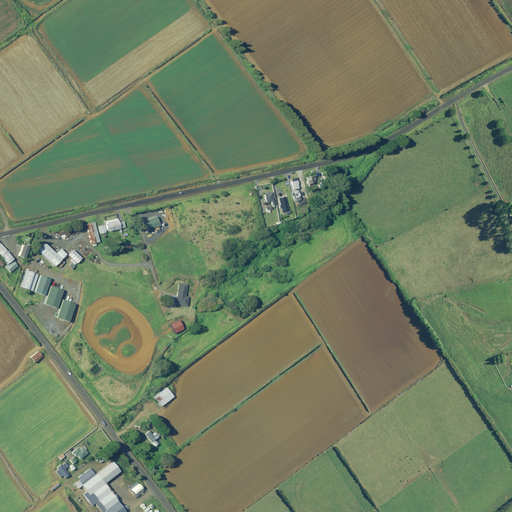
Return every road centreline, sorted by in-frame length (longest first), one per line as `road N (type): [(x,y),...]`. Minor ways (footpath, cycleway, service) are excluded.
road 1 (tertiary): [(0,234),(358,154),(511,67)]
road 2 (unclassified): [(172,511),(0,286)]
